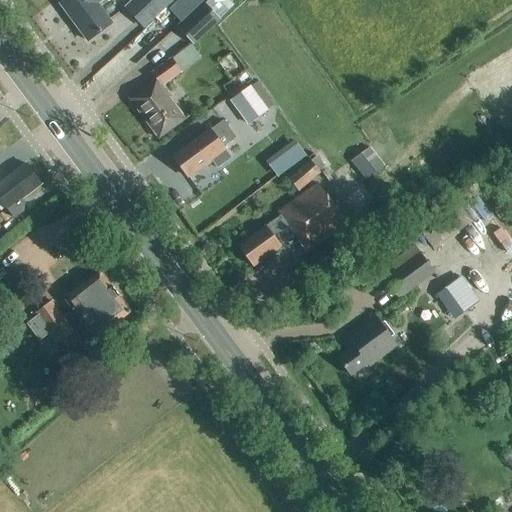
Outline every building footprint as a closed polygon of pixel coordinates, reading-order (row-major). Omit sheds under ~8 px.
[(112,24),(97,5),(103,0),(66,0),(60,5),(88,42),(112,24)] [(134,0),(125,9),(144,28),(174,0),(134,0)] [(183,25),(205,4),(204,3),(207,0),(182,0),(170,11),(183,25)] [(183,25),(178,30),(193,46),(221,20),(205,4),(183,25)] [(181,73),(171,60),(154,71),(164,85),(181,73)] [(159,140),(185,120),(156,81),(130,100),(159,140)] [(267,110),(251,87),(231,101),(248,124),(267,110)] [(231,159),(223,148),(236,138),(223,121),(210,131),(173,158),(188,178),(211,161),(217,169),(231,159)] [(378,144),(358,156),(370,178),(391,167),(378,144)] [(291,197),(319,174),(318,172),(323,168),(314,156),(310,160),(311,161),(282,186),(291,197)] [(0,201),(7,211),(14,220),(24,213),(25,205),(22,200),(41,185),(26,165),(0,184),(0,201)] [(277,213),(280,216),(265,228),(265,227),(238,247),(254,268),(271,255),(272,257),(279,252),(277,250),(280,248),(288,242),(287,242),(295,236),(307,253),(346,224),(317,184),(277,213)] [(414,281),(430,269),(419,254),(385,279),(399,299),(418,286),(414,281)] [(98,338),(130,313),(100,273),(67,297),(81,316),(78,319),(93,339),(97,337),(98,338)] [(57,345),(74,333),(52,302),(34,314),(36,318),(29,324),(40,341),(48,335),(57,345)] [(369,367),(396,347),(374,317),(347,337),(355,347),(338,360),(350,376),(367,364),(369,367)] [(0,346),(12,334),(3,326),(0,328),(0,346)]
